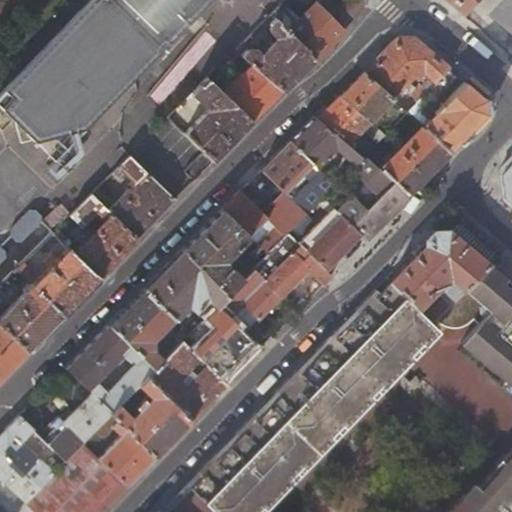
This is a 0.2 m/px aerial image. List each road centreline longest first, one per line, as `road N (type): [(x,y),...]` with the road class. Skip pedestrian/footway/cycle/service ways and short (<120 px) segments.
road 1 (residential): [(402,0),(0,405)]
road 2 (residential): [(136,511),(455,186)]
road 3 (residential): [(455,186),(464,163),(509,120),(506,94),(407,0)]
